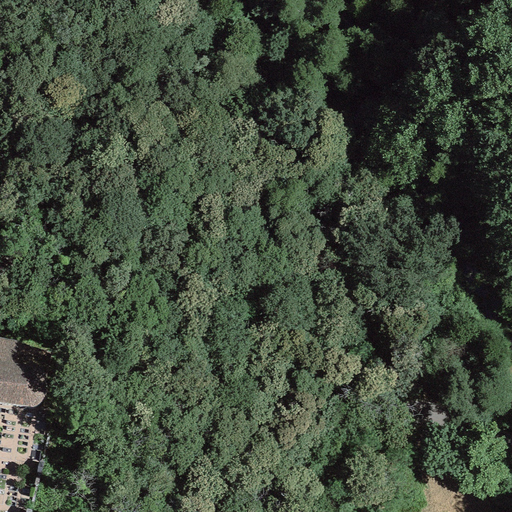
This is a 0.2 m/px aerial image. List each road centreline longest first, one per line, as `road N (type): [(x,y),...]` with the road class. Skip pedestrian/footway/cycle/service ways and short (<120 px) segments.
road 1 (residential): [(368,415),(345,308),(232,0)]
road 2 (residential): [(368,415),(409,414),(511,441)]
